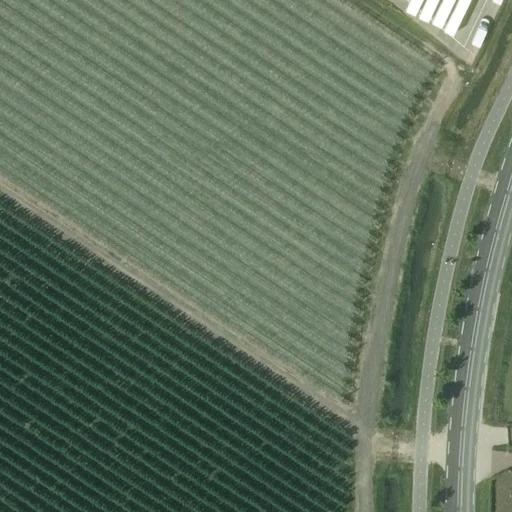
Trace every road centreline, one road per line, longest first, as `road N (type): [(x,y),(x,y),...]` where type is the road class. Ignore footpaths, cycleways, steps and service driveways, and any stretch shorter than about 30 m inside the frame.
road 1 (track): [(421,451),(386,447),(353,427),(0,189)]
road 2 (secondary): [(460,452),(472,324),(511,178)]
